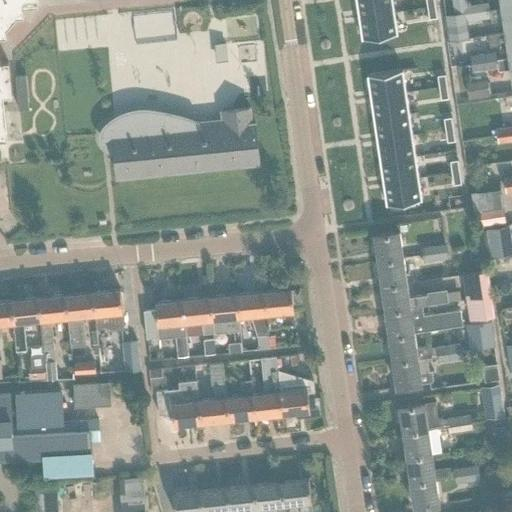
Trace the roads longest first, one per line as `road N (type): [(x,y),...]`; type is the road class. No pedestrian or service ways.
road 1 (residential): [(0,269),(318,237)]
road 2 (unclassified): [(318,237),(283,0)]
road 3 (unclassified): [(346,440),(318,237)]
road 4 (residential): [(157,458),(346,440)]
